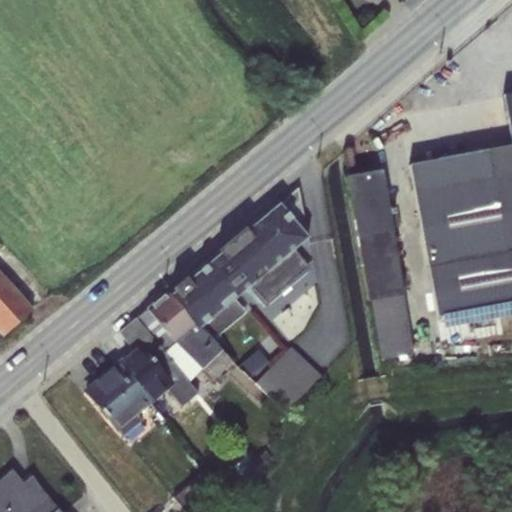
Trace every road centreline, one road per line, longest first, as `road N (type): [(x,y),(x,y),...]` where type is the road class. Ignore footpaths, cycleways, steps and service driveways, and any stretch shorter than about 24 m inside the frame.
road 1 (secondary): [(454,0),(10,377)]
road 2 (unclassified): [(10,377),(116,511)]
